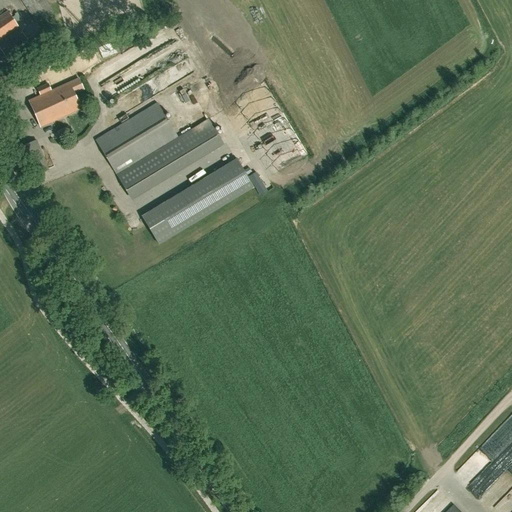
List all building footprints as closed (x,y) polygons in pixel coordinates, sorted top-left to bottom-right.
[(21,0),(37,22),(53,12),(44,0),(21,0)] [(26,38),(7,11),(0,16),(0,49),(3,54),(26,38)] [(45,52),(37,55),(40,61),(47,58),(45,52)] [(0,95),(27,88),(25,82),(34,80),(32,70),(23,73),(22,72),(0,77),(0,95)] [(116,100),(144,82),(138,72),(110,91),(116,100)] [(73,93),(83,89),(78,79),(51,92),(47,84),(37,89),(40,96),(28,102),(40,127),(80,109),(73,93)] [(234,100),(278,172),(306,155),(307,154),(264,82),(263,82),(234,100)] [(116,175),(178,138),(157,103),(96,140),(116,175)] [(117,178),(126,193),(223,137),(209,113),(192,123),(196,129),(163,147),(165,150),(117,178)] [(141,219),(156,246),(253,193),(243,175),(245,174),(226,138),(126,193),(133,205),(139,202),(147,216),(141,219)] [(28,178),(48,170),(36,140),(16,148),(28,178)] [(508,445),(511,440),(511,419),(497,435),(508,445)] [(469,476),(472,479),(489,464),(481,456),(452,483),(458,489),(462,485),(461,484),(464,481),(464,480),(469,476)] [(511,511),(511,472),(480,497),(490,510),(496,505),(501,511),(511,511)]
